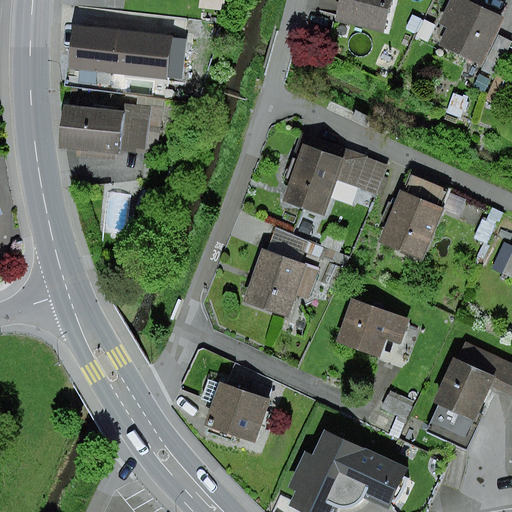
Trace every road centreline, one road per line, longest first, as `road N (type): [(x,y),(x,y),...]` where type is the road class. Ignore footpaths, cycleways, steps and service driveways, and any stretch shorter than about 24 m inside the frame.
road 1 (residential): [(268,97),(146,433)]
road 2 (primary): [(67,294),(37,161),(32,0)]
road 3 (residential): [(268,97),(511,205)]
road 4 (primary): [(146,433),(67,294)]
